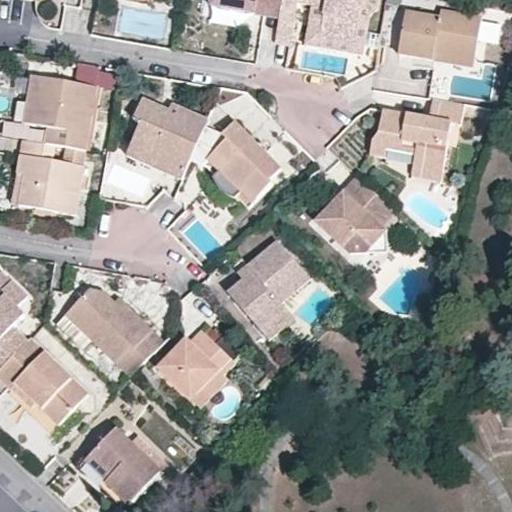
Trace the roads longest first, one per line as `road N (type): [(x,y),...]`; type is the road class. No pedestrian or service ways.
road 1 (residential): [(316,102),(223,72),(0,34)]
road 2 (residential): [(148,243),(85,251),(0,237)]
